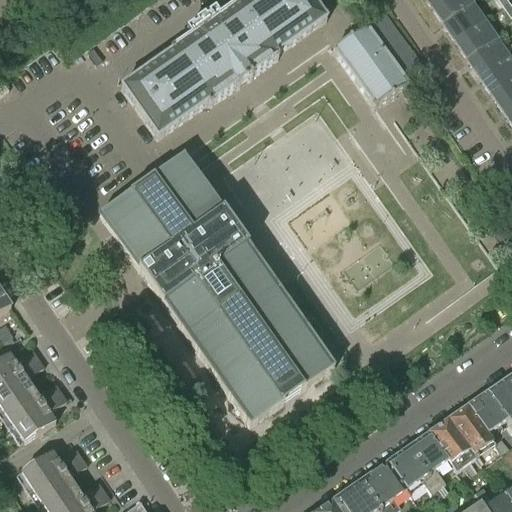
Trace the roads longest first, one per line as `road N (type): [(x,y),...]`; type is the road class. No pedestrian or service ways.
road 1 (residential): [(284,511),(511,350)]
road 2 (residential): [(511,171),(399,0)]
road 3 (residential): [(102,410),(0,257)]
road 4 (residential): [(173,511),(102,410)]
